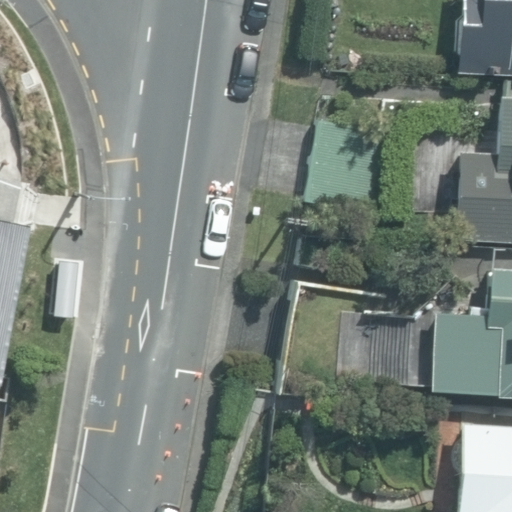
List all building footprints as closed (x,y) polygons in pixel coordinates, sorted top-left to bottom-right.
[(511,0),(452,0),(449,72),(511,75),(511,0)] [(511,97),(493,96),(490,153),(453,151),(449,238),(511,240),(511,97)] [(301,199),(383,215),(398,137),(316,121),(301,199)] [(30,259),(54,261),(59,206),(35,204),(30,259)] [(491,395),(511,395),(511,269),(483,268),(481,314),(431,311),(426,390),(491,393),(491,395)] [(511,511),(511,425),(454,422),(449,511),(511,511)]
